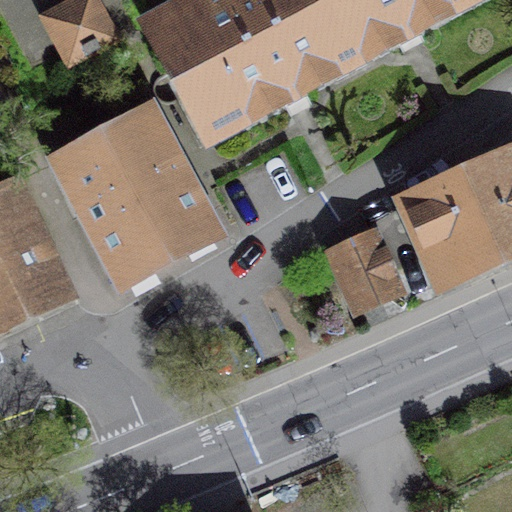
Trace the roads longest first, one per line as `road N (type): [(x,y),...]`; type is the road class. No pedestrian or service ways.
road 1 (residential): [(95,338),(339,227),(511,105)]
road 2 (secondary): [(511,321),(165,469)]
road 3 (residential): [(165,469),(95,338)]
road 4 (secondary): [(165,469),(46,511)]
